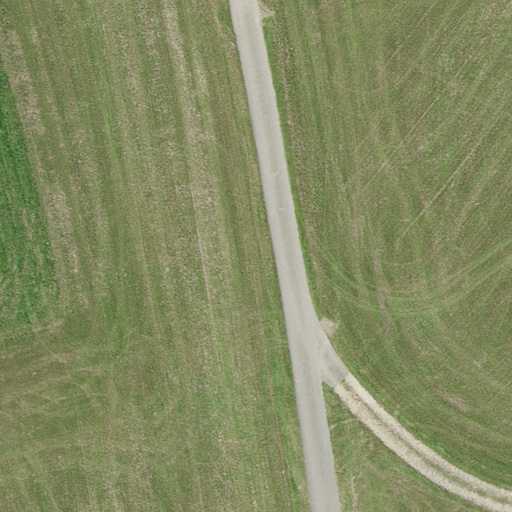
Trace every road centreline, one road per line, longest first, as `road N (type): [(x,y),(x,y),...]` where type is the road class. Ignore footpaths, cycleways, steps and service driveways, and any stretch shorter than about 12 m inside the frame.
road 1 (track): [(242,0),(307,342),(330,511)]
road 2 (track): [(307,342),(370,410),(455,479),(511,494)]
